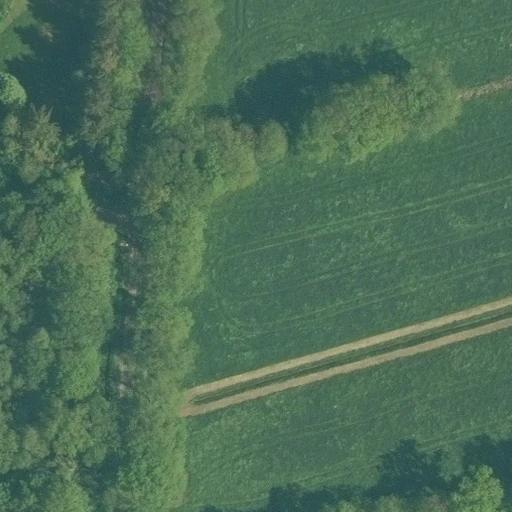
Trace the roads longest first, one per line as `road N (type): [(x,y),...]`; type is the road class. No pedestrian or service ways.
road 1 (unclassified): [(114,511),(158,0)]
road 2 (track): [(0,217),(140,210)]
